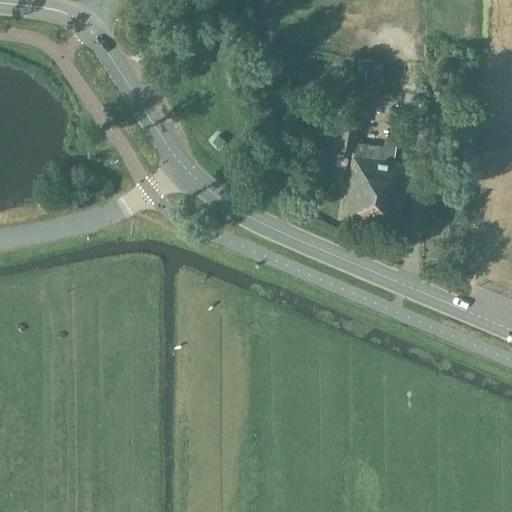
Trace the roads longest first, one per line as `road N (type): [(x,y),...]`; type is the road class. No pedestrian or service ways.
road 1 (tertiary): [(511,333),(278,232),(187,173)]
road 2 (residential): [(0,241),(90,223),(187,173)]
road 3 (tertiary): [(187,173),(89,30)]
